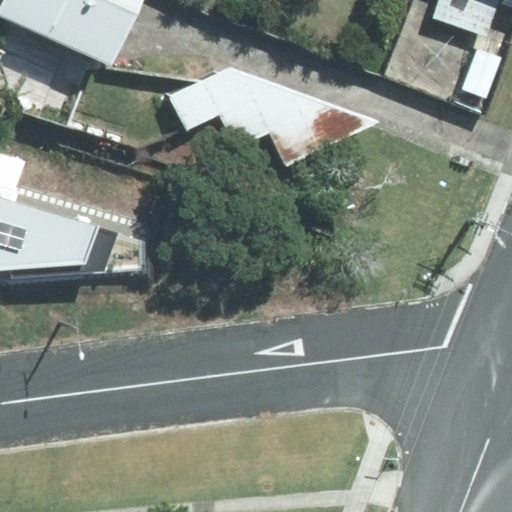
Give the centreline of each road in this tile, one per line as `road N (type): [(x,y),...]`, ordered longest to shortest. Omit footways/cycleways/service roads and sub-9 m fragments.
road 1 (residential): [(511,339),(448,341),(0,412)]
road 2 (residential): [(511,367),(457,511)]
